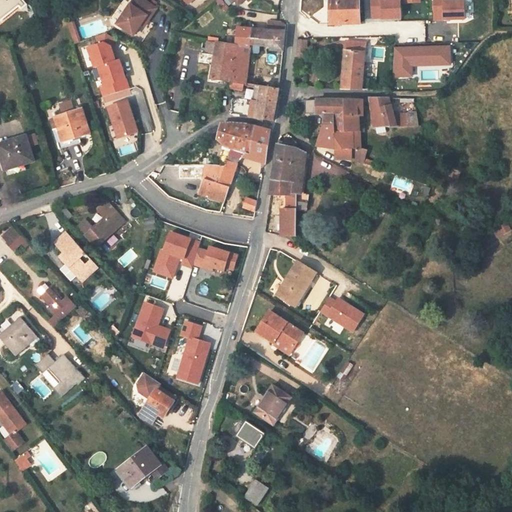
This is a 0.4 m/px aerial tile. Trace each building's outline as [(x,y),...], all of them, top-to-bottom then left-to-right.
[(0,0),(0,19),(17,6),(20,9),(24,5),(19,0),(0,0)] [(148,0),(132,0),(117,23),(135,36),(142,28),(146,22),(149,25),(160,8),(148,0)] [(179,0),(187,9),(196,0),(195,0),(179,0)] [(238,0),(226,0),(236,11),(243,5),(238,0)] [(340,27),(365,26),(364,0),(336,0),(336,5),(336,12),(340,12),(340,27)] [(371,0),(373,20),(402,19),(401,0),(371,0)] [(433,0),(433,20),(465,18),(465,0),(433,0)] [(254,51),(255,33),(240,32),(238,50),(254,51)] [(287,34),(285,34),(255,33),(254,51),(278,54),(278,57),(285,58),(287,34)] [(105,40),(89,46),(94,66),(98,65),(117,59),(113,43),(105,40)] [(371,45),(352,43),(347,92),(375,94),(376,83),(368,83),(369,69),(371,69),(372,65),(369,64),(371,45)] [(310,69),(312,45),(303,45),(301,69),(310,69)] [(213,87),(233,90),(236,57),(236,50),(213,47),(211,55),(218,56),(217,61),(204,59),(202,69),(216,71),(213,87)] [(451,47),(396,47),(394,76),(413,76),(413,65),(451,62),(451,47)] [(236,57),(253,60),(254,51),(238,50),(236,50),(236,57)] [(233,90),(248,92),(253,60),(236,57),(233,90)] [(121,58),(98,65),(105,84),(99,86),(102,97),(130,87),(121,58)] [(277,100),(279,90),(263,88),(255,121),(272,124),(277,100)] [(63,149),(80,141),(65,145),(73,99),(61,104),(64,114),(54,117),(63,149)] [(65,145),(80,141),(92,137),(84,106),(75,109),(73,99),(65,145)] [(130,99),(108,106),(117,137),(138,130),(130,99)] [(374,102),(379,125),(380,130),(392,130),(385,101),(376,101),(374,102)] [(403,126),(396,101),(385,101),(392,130),(392,132),(404,130),(403,126)] [(370,104),(367,103),(351,104),(348,128),(340,127),(338,150),(346,151),(362,152),(361,137),(367,136),(366,123),(370,122),(370,104)] [(340,127),(348,128),(351,104),(330,104),(323,104),(322,117),(330,118),(330,126),(340,127)] [(412,125),(413,131),(425,130),(423,115),(411,116),(412,125)] [(332,150),(338,150),(340,127),(330,126),(321,145),(332,146),(332,150)] [(218,145),(226,151),(237,151),(244,151),(245,136),(235,134),(234,128),(222,129),(220,139),(218,145)] [(235,134),(245,136),(244,151),(248,151),(247,160),(265,165),(271,136),(236,128),(234,128),(235,134)] [(24,165),(25,168),(36,164),(26,135),(0,143),(0,152),(6,170),(24,165)] [(300,151),(281,147),(278,162),(297,164),(300,151)] [(237,151),(233,161),(247,160),(248,151),(244,151),(237,151)] [(312,197),(304,196),(310,155),(300,151),(297,164),(278,162),(275,180),(294,183),(292,195),(302,197),(301,209),(304,209),(304,212),(311,213),(312,197)] [(360,162),(362,152),(346,151),(345,159),(360,162)] [(374,152),(368,152),(362,152),(360,162),(371,166),(374,152)] [(230,194),(238,173),(247,160),(233,161),(229,171),(228,172),(221,172),(208,172),(206,185),(207,185),(230,194)] [(221,172),(221,164),(209,164),(208,172),(221,172)] [(275,180),(273,195),(275,195),(290,197),(290,207),(289,207),(289,208),(285,208),(284,235),(299,236),(300,211),(301,209),(302,197),(292,195),(294,183),(275,180)] [(207,185),(201,200),(224,209),(225,208),(230,194),(207,185)] [(256,203),(246,199),(243,209),(254,213),(256,203)] [(97,251),(125,227),(108,207),(98,215),(106,224),(95,234),(87,225),(80,231),(97,251)] [(155,234),(154,223),(142,224),(144,236),(155,234)] [(13,225),(1,235),(16,253),(28,243),(13,225)] [(55,244),(65,255),(59,260),(76,279),(91,265),(64,235),(55,244)] [(197,254),(199,248),(170,237),(163,257),(160,256),(156,268),(174,274),(177,264),(182,266),(181,269),(191,273),(192,269),(202,273),(203,269),(212,272),(223,276),(224,273),(231,275),(236,262),(209,252),(207,258),(197,254)] [(312,298),(309,297),(322,275),(304,263),(283,296),(304,310),(312,298)] [(81,284),(96,271),(91,265),(76,279),(81,284)] [(174,274),(156,268),(153,276),(171,283),(174,274)] [(40,295),(49,287),(45,283),(36,291),(40,295)] [(40,297),(55,315),(48,323),(52,327),(74,308),(65,298),(60,303),(48,289),(40,297)] [(324,313),(357,334),(368,317),(342,300),(340,303),(333,299),(324,313)] [(162,314),(143,307),(131,340),(162,352),(167,339),(168,336),(160,332),(159,336),(154,334),(156,331),(162,314)] [(271,313),(259,332),(276,343),(279,339),(294,349),(305,334),(271,313)] [(0,336),(0,341),(14,358),(28,346),(36,339),(20,320),(0,336)] [(195,389),(207,353),(204,352),(206,348),(195,345),(200,332),(184,327),(180,340),(188,343),(175,383),(195,389)] [(36,339),(28,346),(31,348),(34,349),(38,345),(38,342),(36,339)] [(279,339),(276,343),(275,345),(290,355),(294,349),(279,339)] [(83,382),(62,358),(53,365),(46,357),(33,369),(41,378),(39,379),(59,401),(75,387),(76,388),(83,382)] [(166,418),(176,401),(158,390),(144,382),(139,391),(140,398),(149,404),(141,417),(154,426),(161,415),(166,418)] [(257,413),(275,425),(292,399),(274,388),(257,413)] [(25,428),(0,395),(0,422),(11,437),(25,428)] [(249,423),(242,418),(232,434),(239,438),(249,423)] [(249,423),(239,438),(258,451),(268,436),(249,423)] [(25,456),(20,459),(24,464),(29,461),(25,456)] [(13,465),(20,476),(29,471),(24,464),(20,459),(13,465)] [(167,479),(153,460),(126,480),(140,499),(167,479)] [(256,482),(244,499),(256,507),(268,489),(256,482)]
